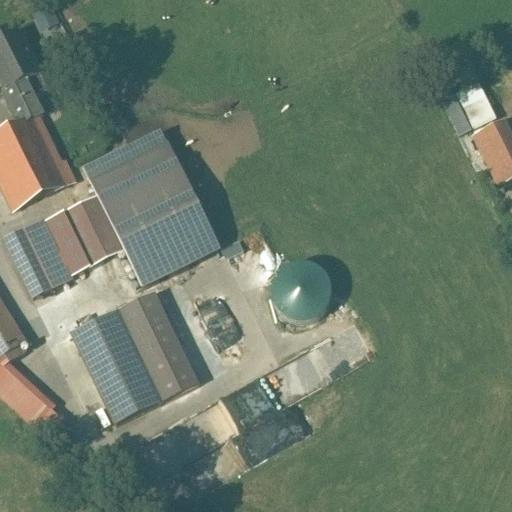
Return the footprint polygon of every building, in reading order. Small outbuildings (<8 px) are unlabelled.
[(20,130),(37,122),(43,119),(33,100),(48,93),(19,36),(0,44),(0,83),(4,91),(1,93),(19,128),(20,130)] [(479,85),(454,95),(471,133),(495,122),(479,85)] [(20,130),(19,128),(0,137),(0,184),(14,214),(69,187),(37,122),(20,130)] [(511,181),(511,142),(502,124),(473,137),(498,188),(511,181)] [(144,147),(86,175),(142,292),(201,263),(144,147)] [(72,282),(43,224),(3,242),(33,301),(72,282)] [(326,317),(324,270),(281,272),(282,319),(326,317)] [(0,398),(35,430),(53,410),(8,368),(19,361),(13,354),(25,346),(0,305),(0,398)] [(192,378),(225,362),(198,307),(165,323),(192,378)] [(116,316),(71,338),(115,430),(160,408),(116,316)] [(240,428),(321,393),(306,360),(225,395),(240,428)]
